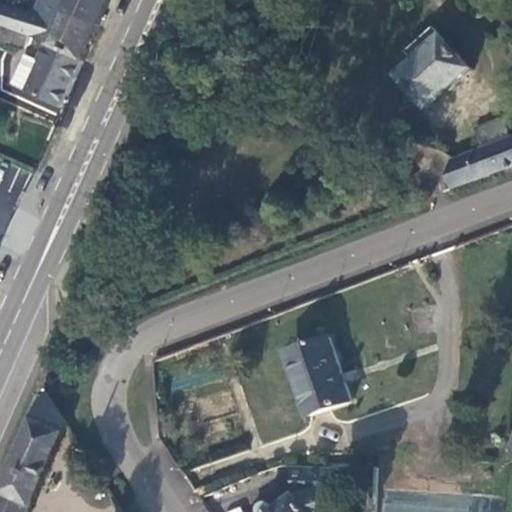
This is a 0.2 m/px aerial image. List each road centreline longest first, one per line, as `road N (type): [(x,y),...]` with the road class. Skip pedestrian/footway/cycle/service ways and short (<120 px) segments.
road 1 (residential): [(169,511),(114,424),(110,386),(124,355),(192,318),(511,195)]
road 2 (secondary): [(155,0),(0,367)]
